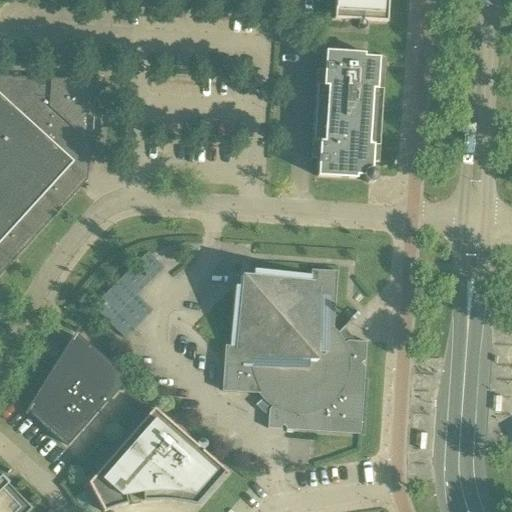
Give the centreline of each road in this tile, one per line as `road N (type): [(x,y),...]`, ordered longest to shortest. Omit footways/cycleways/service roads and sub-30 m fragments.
road 1 (residential): [(0,358),(68,247),(117,203),(412,216)]
road 2 (tertiary): [(463,497),(458,450),(473,221)]
road 3 (residential): [(398,488),(412,216)]
road 4 (tertiary): [(473,221),(488,0)]
road 5 (residential): [(412,216),(426,0)]
road 6 (residential): [(267,511),(398,488)]
